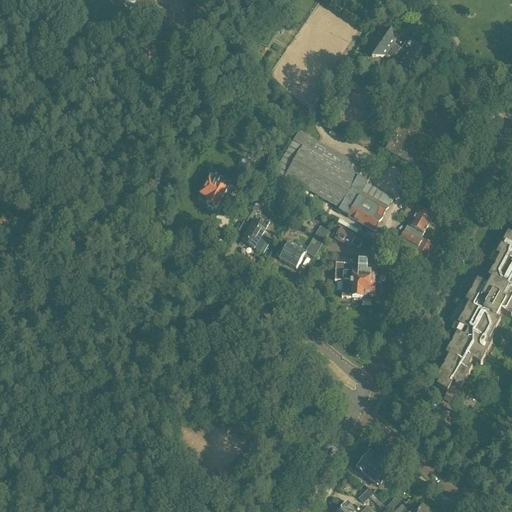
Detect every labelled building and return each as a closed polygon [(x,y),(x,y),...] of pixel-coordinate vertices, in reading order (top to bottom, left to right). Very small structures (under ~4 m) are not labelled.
[(395,61),(402,51),(395,46),(392,33),(379,35),(379,36),(371,47),(371,48),(373,61),(387,58),(388,56),(395,61)] [(408,55),(402,51),(395,61),(402,65),(400,67),(403,81),(416,78),(424,66),(422,52),(408,55)] [(428,144),(410,133),(411,130),(401,125),(385,153),(428,178),(434,167),(432,166),(441,151),(433,147),(434,146),(429,143),(428,144)] [(375,233),(393,200),(367,185),(373,175),(299,133),(293,144),(294,144),(284,162),(292,166),(284,179),(340,211),(339,212),(375,233)] [(197,146),(206,151),(210,145),(201,140),(197,146)] [(240,186),(247,174),(239,170),(233,181),(240,186)] [(205,204),(207,208),(212,211),(216,210),(229,188),(210,177),(199,196),(207,201),(205,204)] [(425,260),(433,246),(421,240),(433,218),(416,209),(428,187),(418,182),(407,203),(409,204),(402,217),(407,219),(405,222),(409,224),(398,245),(425,260)] [(250,225),(256,215),(250,211),(244,222),(250,225)] [(261,240),(264,234),(270,224),(258,217),(243,243),(255,250),(260,253),(266,243),(261,240)] [(315,259),(330,234),(321,228),(306,253),(306,254),(315,259)] [(359,248),(363,243),(356,238),(341,228),(334,239),(350,249),(352,245),(357,249),(359,248)] [(511,236),(508,234),(496,256),(500,258),(488,279),(491,281),(488,287),(478,281),(466,303),(469,305),(458,326),(468,332),(464,338),(458,334),(446,356),(449,358),(437,379),(441,381),(437,388),(447,393),(445,397),(463,407),(471,392),(462,387),(472,370),(469,368),(472,362),(480,366),(492,344),(489,342),(500,321),(497,320),(501,313),(507,317),(511,319),(511,236)] [(279,261),(296,271),(306,254),(306,253),(290,243),(287,248),(283,245),(280,251),(278,250),(274,257),(280,260),(279,261)] [(367,267),(367,265),(359,265),(358,267),(335,266),(334,283),(342,283),(341,300),(351,300),(351,301),(353,301),(353,302),(360,302),(360,301),(362,301),(364,303),(372,304),(374,302),(374,298),(376,296),(376,293),(374,292),(374,290),(375,278),(375,268),(367,267)] [(370,453),(365,459),(376,469),(374,471),(385,480),(388,476),(385,473),(389,469),(370,453)] [(356,470),(353,473),(360,478),(362,475),(374,486),(375,485),(379,488),(385,480),(374,471),(376,469),(365,459),(356,470)] [(404,486),(394,478),(388,486),(397,494),(404,486)] [(381,511),(384,508),(373,496),(370,499),(381,511)] [(354,511),(351,508),(353,507),(347,501),(341,507),(343,509),(339,511),(370,511),(367,509),(363,511),(354,511)]
